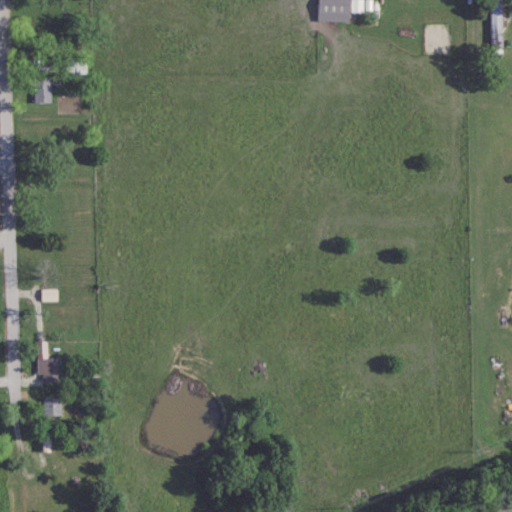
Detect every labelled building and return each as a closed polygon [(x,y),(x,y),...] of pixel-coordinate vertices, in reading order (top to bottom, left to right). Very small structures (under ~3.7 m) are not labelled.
[(318,0),(318,21),(349,22),(349,0),(318,0)] [(372,11),(371,0),(350,0),(351,12),(372,11)] [(501,44),(499,0),(489,0),(491,45),(501,44)] [(51,103),(50,77),(34,78),(35,103),(51,103)] [(57,301),(57,289),(41,289),(41,301),(57,301)] [(47,341),(36,341),(37,374),(42,374),(42,382),(61,381),(60,358),(47,358),(47,341)] [(61,397),(43,398),(44,416),(62,416),(61,397)] [(50,452),(50,435),(42,435),(42,452),(50,452)]
